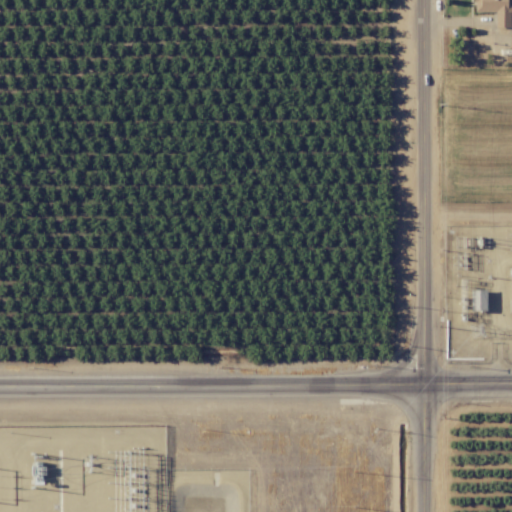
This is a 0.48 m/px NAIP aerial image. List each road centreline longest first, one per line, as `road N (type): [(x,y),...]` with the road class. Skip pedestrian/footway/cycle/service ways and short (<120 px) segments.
road 1 (tertiary): [(511,382),(0,384)]
road 2 (residential): [(428,0),(427,511)]
